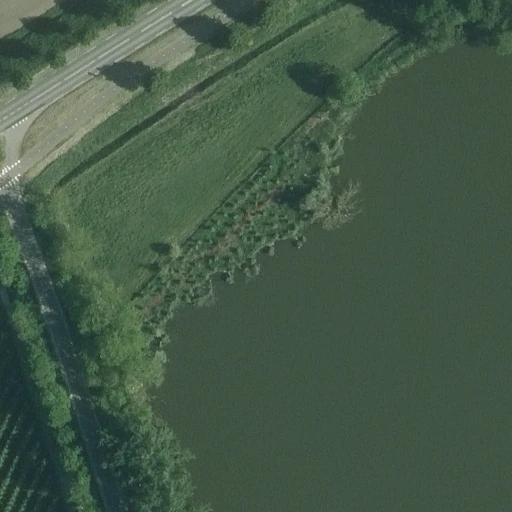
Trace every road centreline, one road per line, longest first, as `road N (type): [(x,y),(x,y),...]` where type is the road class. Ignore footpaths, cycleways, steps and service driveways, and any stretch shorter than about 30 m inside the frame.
road 1 (unclassified): [(117,511),(3,180)]
road 2 (secondary): [(18,111),(193,0)]
